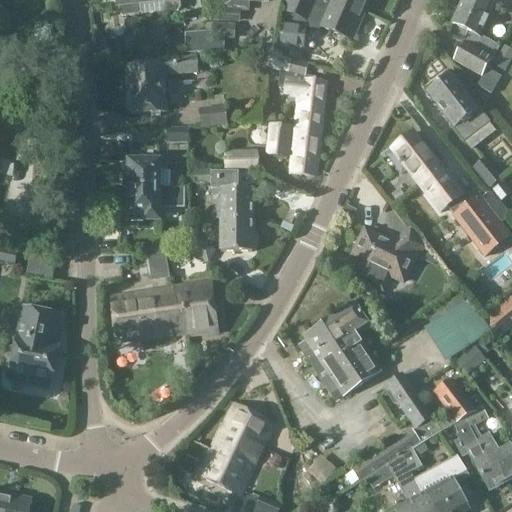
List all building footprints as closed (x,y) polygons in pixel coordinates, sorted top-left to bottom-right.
[(117,0),(118,10),(120,10),(121,16),(123,17),(139,16),(140,14),(140,8),(150,6),(149,0),(117,0)] [(149,0),(150,6),(164,5),(165,11),(167,13),(178,12),(180,10),(180,3),(179,0),(149,0)] [(320,32),(321,30),(352,44),(365,15),(330,0),(286,0),(281,12),(284,13),(278,49),(303,52),(306,30),(320,32)] [(330,0),(365,15),(371,0),(330,0)] [(463,48),(491,64),(500,48),(482,38),(495,9),(475,0),(463,0),(448,36),(450,41),(458,45),(463,43),(464,42),(465,43),(462,47),(463,48)] [(224,52),(224,36),(212,34),(186,36),(186,55),(224,52)] [(462,47),(453,63),(481,79),(491,64),(463,48),(462,47)] [(511,52),(504,48),(499,57),(510,64),(511,60),(511,52)] [(270,70),(280,72),(278,88),(287,89),(286,97),(299,98),(297,110),(322,113),(325,86),(301,83),(301,79),(305,79),(308,67),(290,62),(283,60),(277,52),(273,49),(267,50),(264,61),(267,68),(270,70)] [(124,68),(129,118),(168,115),(164,79),(199,76),(197,56),(190,57),(190,58),(179,59),(179,58),(157,59),(158,63),(124,68)] [(493,67),(504,74),(510,64),(499,57),(493,67)] [(454,131),(464,143),(489,124),(479,111),(451,74),(425,94),(454,131)] [(227,128),(225,108),(199,111),(201,131),(227,128)] [(265,157),(292,160),(290,177),(315,180),(322,113),(297,110),(296,128),(267,126),(265,157)] [(276,123),(274,116),(262,117),(263,124),(276,123)] [(188,131),(167,131),(166,144),(188,144),(188,131)] [(414,137),(386,158),(401,178),(406,173),(413,181),(403,188),(406,191),(437,167),(414,137)] [(257,171),(256,154),(225,155),(225,172),(257,171)] [(501,181),(484,160),(473,169),(490,190),(501,181)] [(119,185),(124,189),(124,192),(128,192),(128,190),(147,189),(170,189),(170,173),(160,173),(160,164),(124,165),(124,173),(119,177),(119,185)] [(409,196),(418,189),(440,217),(449,210),(454,216),(452,218),(484,260),(511,238),(479,196),(467,206),(462,200),(437,167),(406,191),(409,196)] [(187,186),(212,186),(211,171),(187,172),(187,186)] [(501,203),(511,195),(503,184),(492,192),(501,203)] [(399,188),(391,194),(397,201),(404,195),(399,188)] [(128,190),(128,192),(129,225),(160,225),(160,210),(182,210),(182,212),(183,212),(183,189),(170,189),(147,189),(128,190)] [(210,222),(219,222),(255,222),(255,191),(211,190),(210,222)] [(255,224),(255,222),(219,222),(219,253),(255,254),(255,224)] [(365,268),(359,281),(383,293),(389,280),(403,287),(416,259),(426,252),(412,233),(393,248),(365,234),(352,261),(365,268)] [(191,239),(188,239),(188,253),(190,253),(208,263),(215,253),(191,239)] [(0,263),(15,267),(17,254),(0,250),(0,263)] [(149,257),(153,281),(168,279),(164,255),(149,257)] [(212,286),(174,292),(176,311),(184,310),(187,337),(187,340),(218,336),(212,286)] [(184,310),(176,311),(174,292),(111,301),(117,347),(187,337),(184,310)] [(426,317),(432,326),(429,328),(451,362),(485,339),(491,336),(485,324),(483,321),(470,301),(465,304),(460,296),(426,317)] [(511,296),(483,321),(485,324),(499,341),(511,330),(511,296)] [(342,400),(381,375),(365,351),(372,346),(368,341),(361,346),(356,337),(371,328),(356,307),(303,342),(305,343),(298,347),(334,402),(341,398),(342,400)] [(27,389),(50,394),(60,345),(55,344),(61,318),(22,310),(9,376),(29,380),(27,389)] [(468,354),(455,364),(461,372),(466,378),(486,362),(475,348),(468,354)] [(398,406),(416,432),(433,420),(417,396),(416,397),(403,377),(386,388),(389,392),(386,396),(394,406),(398,406)] [(433,395),(449,418),(437,427),(437,428),(441,435),(454,427),(456,426),(457,426),(464,421),(476,415),(477,414),(475,411),(469,403),(465,398),(452,380),(433,395)] [(240,388),(233,399),(242,404),(248,393),(240,388)] [(224,431),(262,452),(263,452),(273,430),(234,409),(224,431)] [(476,415),(464,421),(470,431),(475,428),(488,421),(483,413),(477,416),(476,415)] [(412,432),(379,454),(386,467),(413,452),(420,448),(424,446),(441,435),(437,428),(437,427),(433,420),(416,432),(414,434),(412,432)] [(456,426),(454,427),(454,428),(459,435),(456,437),(463,451),(465,450),(465,451),(490,494),(507,485),(492,459),(486,462),(476,444),(470,431),(464,421),(457,426),(456,426)] [(289,449),(301,478),(287,484),(297,511),(313,511),(316,511),(303,478),(308,476),(296,446),(287,425),(282,427),(286,438),(290,448),(289,449)] [(262,452),(224,431),(222,429),(200,479),(240,502),(262,452)] [(492,459),(507,485),(511,481),(511,453),(509,449),(498,456),(488,438),(482,441),(476,444),(486,462),(492,459)] [(420,448),(413,452),(417,459),(428,452),(424,446),(420,448)] [(386,467),(393,479),(407,504),(393,511),(429,511),(421,496),(422,496),(414,481),(411,475),(422,469),(420,464),(417,459),(413,452),(386,467)] [(360,484),(361,484),(366,481),(376,474),(386,467),(379,454),(352,471),(360,484)] [(458,457),(414,481),(422,496),(421,496),(429,511),(469,511),(456,486),(470,479),(458,457)] [(376,474),(366,481),(372,490),(372,491),(393,479),(386,467),(376,474)] [(0,511),(29,511),(32,502),(12,498),(11,502),(3,501),(4,496),(0,495),(0,511)] [(280,511),(282,508),(260,499),(254,511),(280,511)] [(336,500),(323,506),(326,511),(338,511),(339,511),(340,509),(340,507),(336,500)]
